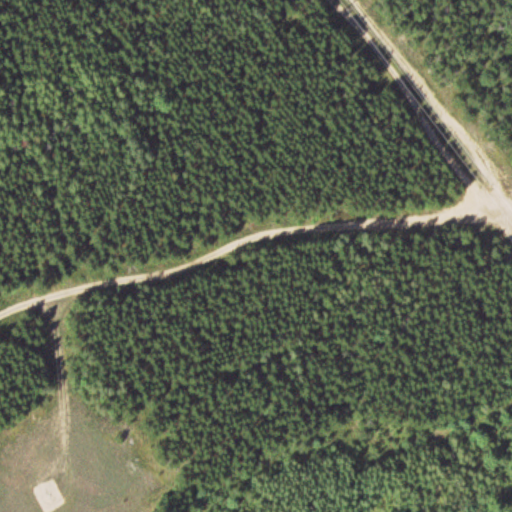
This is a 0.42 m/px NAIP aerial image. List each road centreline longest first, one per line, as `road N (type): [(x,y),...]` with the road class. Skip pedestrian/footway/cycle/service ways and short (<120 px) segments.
road 1 (track): [(61,294),(190,264),(253,236),(511,201)]
road 2 (track): [(331,0),(487,205)]
